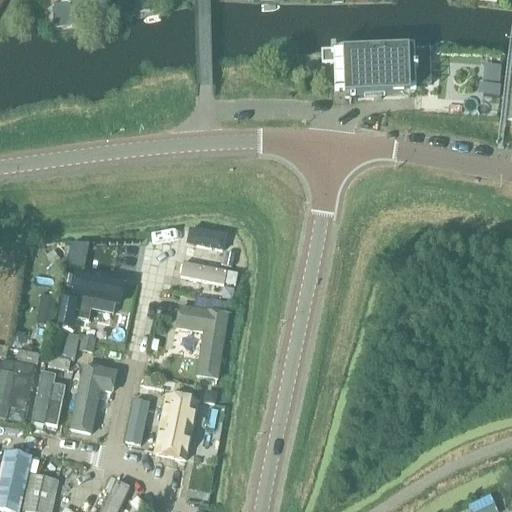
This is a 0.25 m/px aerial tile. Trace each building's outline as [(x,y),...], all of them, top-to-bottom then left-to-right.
[(50,0),(54,32),(76,29),(76,25),(77,25),(77,21),(75,22),(72,0),(50,0)] [(333,66),(335,93),(415,90),(413,50),(321,54),(322,66),(333,66)] [(192,228),(189,243),(225,251),(228,236),(192,228)] [(185,258),(181,281),(235,291),(239,269),(185,258)] [(63,294),(56,332),(75,336),(78,321),(89,324),(91,312),(114,317),(116,307),(121,308),(125,286),(75,275),(71,296),(63,294)] [(197,307),(226,314),(228,306),(199,299),(197,307)] [(229,316),(179,308),(175,332),(188,334),(185,358),(199,360),(196,380),(218,384),(229,316)] [(79,352),(92,354),(94,342),(82,339),(79,352)] [(0,359),(5,360),(37,367),(39,357),(7,350),(0,348),(0,359)] [(118,374),(83,367),(70,433),(91,437),(100,394),(113,397),(118,374)] [(23,414),(30,380),(0,374),(0,375),(0,423),(7,424),(9,412),(23,414)] [(56,379),(42,376),(31,425),(57,431),(66,390),(54,388),(56,379)] [(144,378),(143,383),(142,389),(162,393),(164,383),(144,378)] [(173,395),(193,399),(195,389),(175,385),(173,395)] [(153,458),(188,465),(200,403),(165,396),(153,458)] [(125,444),(140,448),(150,405),(134,401),(125,444)] [(20,511),(31,458),(5,453),(0,479),(0,511),(20,511)] [(21,511),(51,511),(57,484),(33,479),(29,478),(21,511)] [(117,485),(105,511),(119,511),(129,490),(117,485)]
